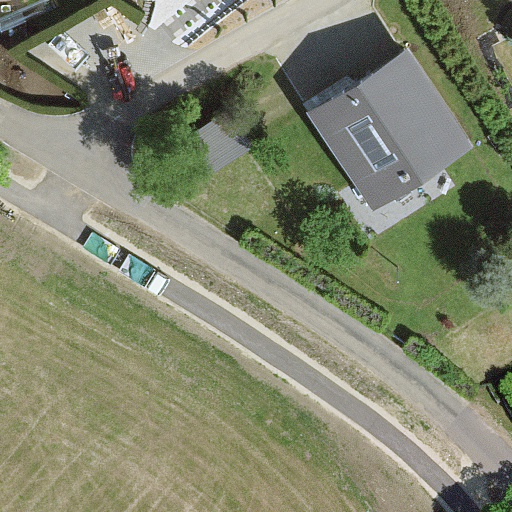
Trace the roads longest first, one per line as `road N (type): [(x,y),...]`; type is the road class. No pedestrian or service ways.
road 1 (unclassified): [(62,152),(444,403),(511,484)]
road 2 (unclassified): [(321,0),(62,152)]
